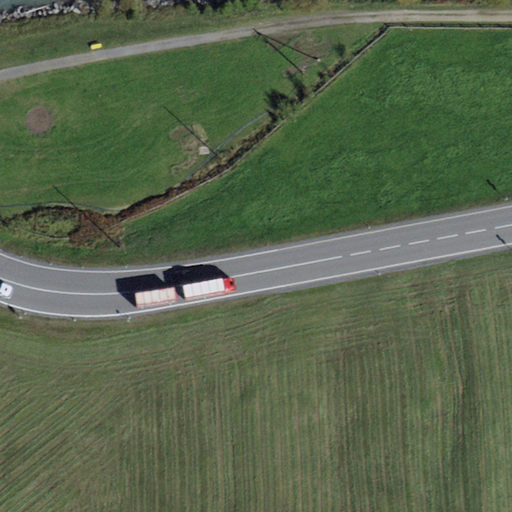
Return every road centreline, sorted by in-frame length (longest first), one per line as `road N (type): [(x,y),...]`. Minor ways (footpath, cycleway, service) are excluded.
road 1 (primary): [(511,224),(134,291),(52,290),(0,279)]
road 2 (track): [(0,75),(338,18),(511,14)]
